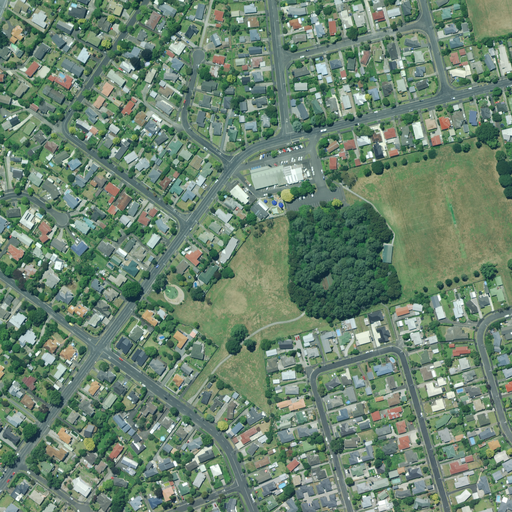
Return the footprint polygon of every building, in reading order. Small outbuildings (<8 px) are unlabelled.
[(24,3),(19,0),(14,10),(20,13),(22,10),(27,13),(30,7),(29,6),(30,4),(24,2),(24,3)] [(121,3),(113,0),(111,0),(109,8),(114,10),(115,8),(117,9),(115,14),(120,16),(124,8),(120,6),(121,3)] [(159,6),(158,8),(164,12),(162,14),(169,18),(170,16),(174,18),(178,11),(169,6),(170,4),(163,0),(162,1),(159,0),(156,0),(154,3),(159,6)] [(343,1),(345,0),(338,0),(335,1),(338,12),(344,11),(343,7),(344,7),(343,1)] [(375,12),(383,10),(382,7),(385,7),(383,0),(374,0),(372,0),(375,12)] [(412,9),(410,0),(406,1),(406,2),(404,3),(405,4),(402,5),(405,16),(412,14),(411,9),(412,9)] [(206,5),(199,3),(196,18),(202,20),(206,5)] [(255,7),(255,4),(250,5),(251,6),(244,6),(245,14),(257,12),(256,7),(255,7)] [(365,11),(362,4),(353,6),(354,12),(359,10),(360,12),(365,11)] [(88,9),(83,8),(82,10),(77,8),(76,9),(71,7),(70,10),(69,15),(84,20),(88,9)] [(290,8),(290,15),(300,16),(307,15),(306,7),(299,9),(290,8)] [(401,15),(400,8),(388,11),(390,18),(401,15)] [(453,18),(451,8),(443,10),(444,14),(443,14),(444,19),(453,18)] [(225,12),(216,10),(214,15),(216,16),(215,20),(223,22),(224,19),(223,19),(225,12)] [(375,12),(375,13),(373,14),(375,21),(385,18),(383,10),(375,12)] [(343,22),(344,22),(345,29),(354,27),(351,17),(349,17),(347,11),(342,12),(343,16),(341,17),(343,22)] [(48,16),(41,12),(39,15),(37,14),(33,21),(46,28),(48,24),(45,22),(48,16)] [(162,16),(154,12),(146,26),(154,30),(162,16)] [(360,16),(358,13),(353,14),(358,28),(367,25),(364,15),(360,16)] [(300,17),(291,19),(292,23),(290,23),(291,27),(293,27),(293,30),(302,28),(300,17)] [(113,23),(102,18),(98,26),(102,28),(101,30),(108,33),(110,30),(113,23)] [(257,22),(257,18),(248,18),(249,28),(260,27),(259,22),(257,22)] [(329,19),(329,22),(331,36),(337,35),(336,21),(334,22),(334,19),(329,19)] [(67,24),(60,21),(57,27),(71,34),(75,26),(67,23),(67,24)] [(166,22),(163,21),(158,29),(161,31),(166,22)] [(458,32),(455,23),(451,24),(452,27),(444,29),(446,35),(453,33),(458,32)] [(470,32),(468,23),(462,24),(464,33),(470,32)] [(197,27),(192,24),(185,36),(190,39),(194,33),(197,34),(198,32),(195,30),(197,27)] [(324,30),(322,24),(315,26),(317,31),(314,32),(315,36),(318,35),(318,38),(323,37),(323,35),(326,34),(325,29),(324,30)] [(22,34),(25,30),(22,28),(19,25),(12,35),(14,36),(11,41),(15,44),(19,39),(22,42),(25,38),(23,36),(24,35),(22,34)] [(258,34),(258,30),(250,30),(251,41),(261,40),(260,34),(258,34)] [(145,37),(147,38),(148,34),(141,31),(137,39),(142,42),(140,47),(153,52),(155,46),(144,42),(145,37)] [(98,35),(91,32),(87,41),(99,47),(103,39),(97,35),(98,35)] [(61,38),(57,34),(52,39),(60,48),(67,43),(62,37),(61,38)] [(222,44),(217,34),(211,37),(216,47),(222,44)] [(296,44),(299,42),(307,41),(306,35),(297,35),(292,38),(296,44)] [(462,42),(460,37),(455,38),(456,40),(450,42),(451,49),(464,46),(463,42),(462,42)] [(421,43),(419,42),(419,41),(409,38),(408,39),(407,38),(405,45),(414,48),(420,47),(421,43)] [(52,47),(44,42),(35,56),(42,60),(47,52),(49,53),(52,47)] [(187,46),(181,42),(177,47),(173,44),(169,49),(180,56),(187,46)] [(398,59),(395,43),(387,45),(388,52),(389,51),(392,60),(398,59)] [(5,45),(0,51),(0,59),(2,57),(8,61),(10,57),(8,56),(12,50),(5,45)] [(261,46),(249,47),(250,54),(251,54),(251,56),(257,56),(257,54),(262,53),(261,46)] [(144,51),(135,47),(132,54),(127,52),(124,57),(129,59),(129,58),(139,62),(144,51)] [(510,64),(505,47),(499,48),(501,54),(500,54),(501,60),(503,69),(505,68),(506,72),(511,70),(511,65),(511,63),(510,64)] [(88,50),(84,48),(78,59),(86,64),(92,54),(87,51),(88,50)] [(25,53),(20,49),(16,55),(21,58),(25,53)] [(176,55),(169,50),(167,54),(173,59),(176,55)] [(371,50),(362,51),(362,54),(364,54),(361,61),(367,64),(371,55),(371,50)] [(383,51),(376,50),(375,61),(382,62),(382,60),(384,60),(384,55),(382,55),(383,51)] [(422,56),(422,51),(415,52),(416,63),(425,62),(424,55),(422,56)] [(460,63),(458,53),(451,54),(452,57),(450,57),(452,63),(453,62),(454,65),(460,63)] [(496,68),(489,54),(485,56),(486,60),(485,60),(490,71),(496,68)] [(226,58),(215,55),(213,63),(224,65),(226,58)] [(355,71),(356,57),(350,56),(348,70),(355,71)] [(185,64),(175,57),(171,62),(174,64),(172,67),(179,72),(185,64)] [(261,67),(266,66),(265,62),(263,62),(263,57),(252,58),(253,68),(259,67),(261,67)] [(84,70),(66,59),(61,66),(80,77),(84,70)] [(338,61),(338,59),(330,61),(332,70),(343,67),(341,61),(338,61)] [(129,62),(126,60),(125,62),(123,61),(120,67),(130,73),(132,69),(135,71),(137,67),(131,63),(129,62)] [(26,73),(32,77),(38,69),(40,70),(42,67),(35,61),(26,73)] [(484,72),(481,61),(472,65),(473,69),(476,68),(478,74),(484,72)] [(231,65),(225,64),(224,68),(223,72),(231,73),(232,69),(230,69),(231,65)] [(322,65),(322,64),(316,65),(318,74),(322,73),(323,75),(328,74),(326,64),(322,65)] [(451,74),(452,77),(457,76),(466,78),(466,76),(472,75),(471,71),(470,65),(465,67),(466,72),(458,69),(449,71),(450,75),(451,74)] [(220,68),(212,66),(210,77),(217,79),(220,68)] [(425,66),(417,67),(417,73),(415,73),(416,77),(424,76),(424,72),(426,72),(425,66)] [(307,71),(306,67),(294,70),(296,78),(310,74),(309,71),(307,71)] [(177,75),(178,72),(171,68),(170,74),(166,73),(165,79),(172,80),(176,83),(179,77),(177,75)] [(158,71),(153,69),(152,73),(150,72),(145,81),(151,84),(158,71)] [(116,72),(112,70),(107,76),(123,87),(127,81),(115,73),(116,72)] [(261,76),(261,72),(252,73),(253,77),(254,77),(255,82),(264,81),(263,75),(261,76)] [(64,79),(52,73),(49,79),(54,82),(54,81),(70,90),(72,86),(73,86),(76,80),(66,74),(64,79)] [(398,92),(400,92),(402,91),(403,92),(407,91),(404,79),(397,81),(399,87),(397,87),(398,92)] [(218,83),(204,80),(201,90),(211,92),(212,89),(216,90),(218,83)] [(429,87),(426,80),(416,84),(419,91),(429,87)] [(172,96),(176,90),(169,86),(170,85),(167,83),(162,81),(160,85),(163,87),(162,88),(161,88),(158,92),(168,98),(170,95),(172,96)] [(115,88),(107,82),(103,88),(104,89),(102,93),(108,97),(115,88)] [(29,87),(22,83),(15,94),(21,98),(25,92),(26,93),(29,87)] [(394,91),(392,84),(382,87),(385,96),(390,95),(389,92),(394,91)] [(63,95),(48,85),(45,89),(43,93),(62,104),(67,96),(63,94),(63,95)] [(265,85),(260,85),(254,86),(254,89),(252,90),(252,95),(266,93),(265,85)] [(368,94),(370,93),(370,95),(373,94),(374,101),(380,99),(377,88),(369,91),(367,91),(368,94)] [(13,95),(0,91),(0,102),(10,105),(13,95)] [(360,96),(359,93),(354,95),(356,104),(358,104),(359,106),(364,104),(364,102),(367,101),(366,95),(360,96)] [(212,96),(205,94),(203,102),(200,101),(199,105),(210,108),(211,104),(210,104),(212,96)] [(106,100),(100,96),(94,105),(100,109),(106,100)] [(352,107),(349,96),(342,98),(345,109),(352,107)] [(138,101),(133,97),(124,109),(124,108),(121,112),(125,115),(127,113),(130,115),(133,111),(131,110),(138,101)] [(233,98),(225,97),(224,108),(231,109),(231,105),(233,105),(233,98)] [(267,104),(266,97),(256,99),(256,100),(252,101),(253,105),(257,104),(258,108),(263,107),(262,105),(267,104)] [(339,110),(336,97),(329,99),(329,100),(326,101),(328,106),(331,106),(332,112),(339,110)] [(122,103),(117,99),(114,103),(120,108),(122,103)] [(319,104),(317,99),(311,103),(313,107),(315,111),(314,111),(316,115),(319,113),(320,114),(324,112),(320,104),(319,104)] [(163,103),(160,101),(156,105),(170,115),(173,112),(171,111),(173,108),(164,102),(163,103)] [(56,108),(45,102),(43,107),(41,106),(39,109),(46,114),(49,110),(53,113),(56,108)] [(39,108),(32,103),(31,105),(30,105),(28,107),(37,112),(39,108)] [(310,117),(303,103),(297,107),(304,120),(310,117)] [(502,105),(501,103),(496,104),(498,113),(504,111),(504,112),(508,112),(506,104),(502,105)] [(99,115),(90,107),(85,112),(91,117),(89,119),(94,124),(98,120),(96,118),(99,115)] [(489,107),(481,109),(484,120),(490,118),(489,114),(491,113),(489,107)] [(147,115),(141,111),(139,114),(139,113),(136,118),(137,119),(135,122),(143,127),(147,121),(144,120),(147,115)] [(207,113),(199,111),(196,122),(199,123),(198,126),(204,128),(205,123),(204,123),(207,113)] [(456,129),(461,128),(461,126),(462,126),(464,122),(464,120),(462,113),(460,114),(459,113),(457,113),(457,115),(453,116),(456,129)] [(20,122),(17,116),(9,121),(2,125),(5,131),(8,129),(9,131),(13,129),(12,127),(20,122)] [(264,127),(271,128),(272,117),(261,116),(261,121),(264,121),(264,127)] [(445,119),(445,117),(439,118),(442,130),(451,128),(449,118),(445,119)] [(80,121),(78,119),(76,123),(78,124),(76,126),(79,128),(88,134),(87,135),(91,138),(93,134),(96,135),(99,131),(92,126),(92,127),(81,120),(80,121)] [(431,121),(431,119),(425,120),(428,130),(438,128),(436,120),(431,121)] [(156,123),(151,120),(145,128),(154,135),(157,131),(153,128),(156,123)] [(37,126),(31,122),(24,132),(29,136),(37,126)] [(258,131),(257,122),(253,122),(253,123),(245,124),(246,130),(253,129),(254,132),(258,131)] [(424,138),(421,122),(416,123),(416,125),(413,125),(417,140),(424,138)] [(222,123),(213,123),(212,125),(214,126),(213,129),(215,129),(214,135),(221,135),(222,123)] [(120,130),(113,124),(109,129),(117,135),(120,130)] [(414,137),(408,139),(410,130),(409,125),(403,127),(404,130),(401,138),(403,145),(410,144),(411,146),(416,145),(414,137)] [(384,131),(383,131),(384,135),(385,134),(386,139),(386,140),(397,137),(395,128),(384,131)] [(511,136),(511,128),(502,131),(504,140),(510,141),(511,136)] [(238,131),(227,129),(226,133),(229,134),(229,136),(230,136),(230,141),(236,142),(238,131)] [(44,134),(41,130),(32,139),(35,142),(37,140),(41,145),(47,139),(43,135),(44,134)] [(169,138),(165,133),(155,140),(159,146),(169,138)] [(377,142),(377,143),(383,142),(381,134),(376,135),(376,133),(371,134),(373,143),(377,142)] [(116,140),(109,134),(106,138),(109,139),(104,145),(109,149),(116,140)] [(442,144),(440,135),(432,138),(434,146),(442,144)] [(27,139),(24,136),(19,140),(23,144),(27,139)] [(369,140),(368,136),(362,137),(362,139),(358,140),(359,147),(372,144),(371,139),(369,140)] [(129,147),(133,141),(129,139),(127,141),(124,139),(120,145),(122,146),(115,157),(120,160),(128,149),(124,146),(126,144),(129,147)] [(356,148),(354,140),(348,141),(348,143),(344,144),(346,151),(356,148)] [(52,143),(48,141),(44,148),(54,154),(59,146),(52,142),(52,143)] [(179,143),(178,141),(176,143),(173,141),(169,147),(173,150),(170,155),(174,158),(184,144),(180,142),(179,143)] [(340,147),(337,141),(326,147),(330,153),(340,147)] [(380,145),(379,143),(373,145),(377,158),(384,156),(381,145),(380,145)] [(401,150),(400,144),(395,145),(396,150),(389,152),(391,157),(399,155),(398,151),(401,150)] [(168,150),(161,146),(157,151),(161,154),(159,156),(162,158),(168,150)] [(187,152),(184,149),(180,155),(188,161),(193,155),(187,150),(187,152)] [(70,156),(67,150),(56,155),(57,157),(54,158),(58,165),(64,162),(63,160),(70,156)] [(139,157),(135,151),(125,158),(129,164),(139,157)] [(163,161),(155,155),(151,160),(159,166),(163,161)] [(203,160),(197,155),(190,165),(199,171),(204,163),(202,162),(203,160)] [(74,159),(68,163),(72,167),(71,168),(73,171),(83,163),(78,157),(75,160),(74,159)] [(146,170),(151,166),(145,158),(144,159),(143,158),(139,161),(140,162),(136,166),(140,171),(145,168),(146,170)] [(100,166),(94,162),(90,167),(92,169),(91,169),(85,177),(80,173),(77,177),(79,179),(77,182),(84,187),(96,171),(100,166)] [(201,174),(206,178),(209,175),(210,175),(213,171),(210,169),(213,165),(208,162),(202,170),(203,171),(201,174)] [(15,167),(11,166),(11,171),(15,172),(14,177),(18,177),(18,179),(21,179),(22,177),(23,178),(24,175),(26,175),(26,172),(24,172),(24,169),(14,167),(15,167)] [(267,167),(252,171),(256,190),(278,184),(279,186),(289,184),(285,168),(284,166),(271,169),(267,167)] [(292,166),(285,168),(289,184),(306,180),(303,168),(293,170),(292,166)] [(162,174),(154,169),(149,176),(152,179),(151,181),(155,184),(162,174)] [(35,173),(31,179),(34,181),(40,186),(45,179),(42,178),(44,175),(40,172),(38,175),(35,173)] [(206,178),(201,174),(198,179),(200,180),(197,184),(201,187),(207,178),(206,178)] [(102,180),(96,176),(91,184),(96,187),(98,185),(102,188),(107,180),(104,178),(102,180)] [(172,181),(167,177),(163,182),(162,181),(160,185),(163,187),(162,189),(165,191),(172,181)] [(55,182),(50,178),(44,186),(52,191),(55,199),(61,196),(60,195),(62,194),(58,185),(55,183),(55,182)] [(182,181),(179,179),(170,192),(173,194),(175,192),(180,195),(184,190),(179,186),(182,181)] [(197,184),(193,181),(192,182),(190,181),(189,183),(188,182),(185,186),(188,189),(187,190),(182,199),(186,202),(189,198),(193,201),(196,195),(191,191),(197,184)] [(121,190),(110,182),(106,188),(105,188),(103,190),(107,193),(108,192),(115,197),(121,190)] [(249,197),(238,185),(231,192),(237,199),(238,198),(243,203),(244,202),(246,205),(249,202),(247,199),(249,197)] [(74,210),(82,201),(78,197),(76,199),(69,193),(64,199),(69,203),(68,204),(74,210)] [(132,199),(125,193),(118,202),(119,204),(117,207),(123,211),(132,199)] [(244,207),(231,198),(229,201),(226,199),(224,203),(233,210),(237,206),(242,210),(244,207)] [(269,208),(260,200),(251,209),(261,220),(263,218),(264,219),(269,214),(266,211),(269,208)] [(141,205),(135,202),(128,213),(134,217),(141,205)] [(118,210),(112,205),(107,211),(114,216),(118,210)] [(36,212),(32,208),(30,211),(28,210),(20,222),(31,230),(35,224),(31,222),(35,216),(34,215),(36,212)] [(90,218),(95,222),(99,217),(103,219),(106,215),(97,208),(90,218)] [(158,211),(154,208),(149,214),(154,218),(158,211)] [(21,217),(20,209),(7,210),(8,218),(21,217)] [(227,223),(233,215),(229,212),(227,215),(219,209),(216,214),(219,216),(218,217),(227,223),(225,225),(229,228),(225,233),(229,236),(235,229),(227,223)] [(148,213),(144,211),(138,222),(147,226),(150,220),(146,217),(148,213)] [(246,216),(240,212),(237,216),(243,221),(246,216)] [(130,220),(124,215),(120,220),(126,226),(130,220)] [(10,223),(0,216),(0,232),(2,234),(6,227),(7,228),(10,223)] [(94,223),(85,217),(83,220),(85,221),(83,223),(78,220),(74,225),(72,223),(71,225),(75,228),(75,227),(87,235),(91,228),(94,230),(96,227),(93,225),(94,223)] [(164,225),(162,219),(156,222),(159,229),(165,233),(169,228),(164,225)] [(47,223),(45,220),(40,224),(41,226),(39,228),(45,235),(40,239),(44,243),(50,239),(47,235),(53,230),(47,223)] [(102,221),(99,225),(105,230),(108,225),(102,221)] [(222,228),(213,222),(209,227),(219,235),(221,233),(219,232),(222,228)] [(23,236),(14,231),(12,235),(16,238),(17,237),(20,239),(20,241),(30,247),(34,241),(24,234),(23,236)] [(210,235),(206,232),(203,235),(201,234),(198,238),(206,243),(209,240),(212,242),(215,238),(214,237),(215,235),(211,233),(210,235)] [(162,238),(156,234),(148,244),(154,249),(162,238)] [(238,240),(233,237),(226,250),(225,249),(221,255),(222,256),(220,260),(225,263),(228,259),(229,260),(237,244),(238,240)] [(62,243),(55,238),(51,244),(62,252),(63,251),(65,252),(70,246),(64,241),(62,243)] [(137,241),(133,238),(124,250),(128,253),(137,241)] [(89,248),(83,242),(78,247),(75,244),(71,248),(80,257),(89,248)] [(108,246),(103,242),(98,248),(109,257),(116,249),(110,244),(108,246)] [(23,250),(13,244),(9,250),(15,254),(14,256),(20,260),(22,257),(23,258),(26,252),(25,252),(26,250),(24,249),(23,250)] [(392,263),(395,246),(391,245),(385,245),(383,261),(392,263)] [(37,255),(40,257),(45,251),(39,247),(35,251),(39,254),(37,255)] [(128,254),(120,248),(115,254),(118,257),(120,255),(125,258),(128,254)] [(146,251),(142,248),(138,253),(136,252),(133,255),(142,262),(146,256),(143,254),(146,251)] [(199,249),(195,253),(191,251),(186,256),(197,267),(200,262),(198,260),(203,253),(199,249)] [(122,261),(114,256),(111,261),(119,266),(122,261)] [(139,265),(133,260),(128,266),(127,266),(124,270),(135,277),(140,270),(136,268),(139,265)] [(190,265),(185,260),(175,270),(182,276),(186,272),(185,271),(190,265)] [(63,263),(57,261),(55,269),(61,271),(63,263)] [(36,266),(32,263),(30,266),(28,265),(25,269),(29,272),(28,274),(33,277),(39,270),(35,267),(36,266)] [(220,267),(216,265),(214,267),(212,266),(206,274),(203,272),(199,278),(207,285),(220,267)] [(127,274),(120,269),(118,272),(121,273),(117,279),(111,275),(109,279),(120,287),(124,282),(126,283),(128,279),(125,277),(127,274)] [(330,272),(322,274),(326,290),(331,289),(335,288),(330,272)] [(60,279),(53,274),(46,283),(53,289),(56,284),(57,285),(61,280),(60,279)] [(100,282),(97,279),(92,286),(101,293),(105,288),(99,284),(100,282)] [(500,290),(499,286),(496,287),(496,289),(491,290),(492,296),(497,295),(499,302),(505,301),(502,289),(500,290)] [(107,289),(104,293),(114,300),(117,296),(118,297),(121,293),(114,288),(111,292),(107,289)] [(66,293),(62,290),(56,299),(60,302),(61,300),(64,302),(65,302),(69,305),(75,296),(68,290),(66,293)] [(461,304),(464,303),(462,298),(461,293),(456,295),(457,300),(459,300),(459,301),(454,303),(455,309),(454,309),(456,319),(463,317),(462,314),(464,313),(461,304)] [(14,298),(9,295),(4,302),(9,305),(14,298)] [(442,306),(441,307),(439,301),(441,300),(440,295),(431,297),(434,309),(436,308),(439,320),(446,318),(442,306)] [(490,304),(488,297),(479,299),(481,308),(485,307),(485,306),(490,304)] [(96,309),(106,316),(108,318),(111,314),(107,310),(110,307),(101,300),(99,303),(95,308),(96,309)] [(478,312),(477,307),(470,300),(466,304),(471,310),(472,314),(478,312)] [(89,311),(80,304),(77,309),(72,305),(70,308),(71,309),(69,312),(74,315),(75,312),(78,314),(84,318),(89,311)] [(407,305),(396,308),(398,317),(410,313),(409,311),(413,310),(414,304),(407,305)] [(3,306),(2,306),(0,308),(0,316),(3,319),(4,318),(7,320),(12,313),(3,306)] [(106,316),(96,309),(92,314),(95,316),(90,323),(96,327),(100,321),(101,322),(106,316)] [(157,315),(149,309),(142,317),(156,327),(159,322),(154,318),(157,315)] [(383,309),(378,310),(380,320),(386,319),(383,309)] [(167,317),(160,311),(157,315),(164,321),(167,317)] [(23,315),(20,313),(17,317),(14,316),(10,321),(21,330),(26,324),(24,323),(28,318),(23,315)] [(357,328),(354,318),(342,322),(343,326),(344,326),(345,328),(346,331),(357,328)] [(417,321),(417,318),(405,321),(406,325),(408,324),(410,330),(417,328),(415,322),(417,321)] [(389,336),(387,328),(380,321),(375,326),(380,331),(382,339),(389,336)] [(506,334),(507,340),(511,338),(511,325),(502,328),(503,335),(506,334)] [(145,331),(138,326),(133,332),(134,333),(130,337),(137,342),(140,339),(143,340),(145,338),(147,339),(151,333),(146,330),(145,331)] [(463,334),(463,327),(454,328),(454,335),(446,335),(446,341),(454,341),(454,340),(469,339),(468,333),(463,334)] [(33,330),(31,329),(29,331),(27,329),(19,340),(21,341),(18,345),(23,348),(28,342),(30,344),(31,343),(34,345),(37,341),(35,340),(37,337),(35,335),(36,334),(32,332),(33,330)] [(181,349),(189,339),(186,337),(188,335),(179,329),(174,337),(181,342),(177,346),(181,349)] [(199,332),(195,329),(190,335),(194,338),(199,332)] [(336,337),(335,331),(326,334),(325,332),(320,334),(326,353),(332,351),(328,338),(333,337),(333,338),(336,337)] [(371,336),(369,331),(356,335),(358,341),(356,342),(357,346),(371,342),(369,336),(371,336)] [(349,334),(348,332),(344,333),(344,336),(339,337),(342,351),(345,350),(344,345),(346,344),(346,343),(350,342),(349,339),(352,338),(351,333),(349,334)] [(423,343),(420,332),(411,335),(412,341),(414,341),(416,345),(423,343)] [(500,347),(502,339),(498,332),(493,334),(495,340),(494,346),(495,346),(494,352),(499,352),(500,347)] [(306,343),(309,342),(315,340),(312,334),(303,337),(306,343)] [(426,341),(429,340),(431,344),(438,342),(436,335),(429,337),(425,338),(426,341)] [(61,343),(51,336),(43,347),(53,354),(61,343)] [(137,358),(141,354),(140,353),(142,350),(141,349),(126,338),(121,344),(124,346),(123,347),(129,352),(137,358)] [(293,348),(293,341),(280,341),(280,349),(293,348)] [(203,346),(194,344),(191,357),(203,360),(205,354),(201,353),(203,346)] [(74,348),(70,345),(63,357),(71,361),(77,351),(74,349),(74,348)] [(312,347),(312,348),(307,349),(310,358),(315,356),(315,357),(320,356),(318,348),(316,348),(316,347),(315,347),(315,346),(312,347)] [(468,350),(468,347),(457,348),(457,350),(453,350),(454,356),(460,356),(460,354),(471,353),(471,350),(468,350)] [(422,355),(423,359),(421,359),(422,364),(430,361),(427,350),(424,351),(425,354),(422,355)] [(52,365),(56,359),(47,352),(42,358),(47,362),(45,364),(47,366),(50,363),(52,365)] [(505,365),(505,366),(511,364),(508,354),(498,357),(500,363),(497,364),(498,367),(502,366),(505,365)] [(287,357),(287,356),(281,357),(284,367),(296,364),(293,355),(287,357)] [(279,361),(277,357),(268,360),(270,366),(267,367),(268,373),(279,370),(277,362),(279,361)] [(467,360),(466,357),(459,360),(462,370),(471,368),(468,360),(467,360)] [(165,367),(166,365),(157,359),(156,361),(154,360),(153,362),(152,361),(150,365),(153,367),(153,368),(156,370),(155,371),(161,375),(166,368),(165,367)] [(190,376),(193,370),(188,367),(190,365),(185,361),(179,368),(190,376)] [(394,372),(391,363),(386,364),(387,366),(382,368),(381,365),(374,367),(375,372),(377,372),(378,376),(394,372)] [(67,369),(60,364),(57,368),(59,370),(55,376),(59,380),(67,369)] [(428,372),(427,367),(421,370),(425,381),(434,378),(431,371),(428,372)] [(511,376),(511,368),(508,370),(507,369),(503,371),(506,379),(511,376)] [(108,374),(102,370),(97,377),(104,382),(105,379),(112,383),(116,376),(110,371),(108,374)] [(296,379),(295,370),(288,371),(288,372),(282,373),(283,380),(296,379)] [(466,382),(477,379),(475,370),(463,373),(464,375),(462,376),(463,378),(464,378),(466,382)] [(185,380),(177,374),(173,380),(177,383),(176,385),(180,387),(185,380)] [(37,381),(31,375),(28,378),(26,377),(22,380),(33,391),(37,387),(34,385),(37,381)] [(359,381),(358,376),(353,377),(356,389),(365,386),(364,380),(359,381)] [(387,387),(389,386),(390,390),(396,388),(393,376),(387,378),(388,384),(386,385),(387,387)] [(341,384),(338,377),(333,380),(333,381),(325,385),(329,391),(334,389),(334,388),(341,384)] [(444,381),(443,377),(437,379),(440,387),(447,384),(446,381),(444,381)] [(23,386),(16,381),(8,392),(15,396),(16,396),(20,399),(23,394),(19,391),(23,386)] [(100,384),(96,381),(95,383),(94,382),(91,385),(93,386),(89,391),(91,392),(90,393),(94,396),(101,387),(99,385),(100,384)] [(442,388),(437,389),(434,388),(433,383),(427,385),(428,390),(427,390),(429,397),(443,393),(442,388)] [(472,390),(471,386),(465,388),(466,394),(469,393),(470,397),(482,394),(480,387),(472,390)] [(353,387),(346,389),(351,403),(358,401),(353,387)] [(135,405),(140,398),(137,396),(139,395),(136,393),(133,391),(128,398),(133,402),(133,403),(135,405)] [(212,394),(206,391),(201,403),(207,405),(212,394)] [(399,393),(394,394),(394,395),(391,396),(392,399),(388,400),(390,407),(401,404),(399,399),(400,398),(399,393)] [(37,403),(27,394),(21,402),(25,406),(27,408),(28,407),(31,410),(34,407),(34,406),(37,403)] [(118,398),(112,394),(105,404),(111,408),(118,398)] [(470,400),(468,395),(461,398),(463,402),(464,402),(465,406),(468,405),(467,404),(472,403),(471,400),(470,400)] [(344,405),(341,396),(337,397),(338,400),(332,402),(332,403),(327,405),(328,410),(344,405)] [(221,407),(223,403),(222,403),(223,401),(220,399),(217,397),(214,401),(216,402),(210,410),(214,412),(219,406),(221,407)] [(93,404),(85,399),(79,407),(92,417),(97,411),(91,406),(93,404)] [(306,407),(304,399),(299,400),(299,402),(293,404),(291,399),(277,404),(278,407),(280,407),(280,409),(290,406),(291,412),(306,407)] [(445,409),(442,399),(436,401),(437,405),(432,407),(434,412),(445,409)] [(483,406),(481,400),(474,402),(475,406),(473,406),(475,410),(476,410),(477,412),(486,409),(485,405),(483,406)] [(233,420),(234,410),(238,405),(232,401),(228,407),(227,419),(233,420)] [(158,408),(150,402),(147,407),(148,407),(143,414),(139,411),(136,416),(141,420),(145,416),(146,417),(150,412),(153,415),(158,408)] [(365,414),(362,404),(357,405),(358,411),(353,412),(355,417),(365,414)] [(390,420),(402,417),(402,415),(400,415),(399,413),(403,412),(401,406),(388,410),(390,420)] [(340,410),(341,415),(337,417),(338,421),(350,418),(347,408),(340,410)] [(258,415),(255,409),(249,413),(252,417),(248,420),(251,425),(262,418),(260,414),(258,415)] [(295,418),(297,425),(308,421),(305,410),(280,417),(281,421),(283,421),(284,424),(280,425),(282,430),(292,427),(291,422),(288,423),(288,420),(295,418)] [(382,419),(379,410),(371,412),(374,422),(382,419)] [(26,417),(19,412),(14,419),(9,416),(6,420),(17,428),(20,424),(21,424),(26,417)] [(75,415),(72,412),(67,420),(73,425),(80,416),(76,413),(75,415)] [(125,421),(118,413),(112,418),(125,433),(131,428),(125,421)] [(486,417),(485,413),(478,416),(480,423),(477,424),(479,428),(490,424),(488,416),(486,417)] [(445,416),(444,415),(443,417),(441,418),(442,419),(436,422),(437,425),(436,426),(437,429),(447,424),(452,416),(449,414),(448,416),(446,414),(445,416)] [(0,419),(0,438),(15,449),(24,436),(0,419)] [(170,421),(166,419),(164,422),(163,421),(161,424),(169,430),(175,422),(171,419),(170,421)] [(370,423),(370,420),(368,420),(368,421),(366,422),(366,423),(360,425),(362,430),(371,427),(369,423),(370,423)] [(407,428),(405,420),(396,422),(399,434),(407,432),(406,428),(407,428)] [(244,427),(240,422),(230,432),(234,436),(244,427)] [(342,424),(343,427),(341,427),(342,432),(341,432),(342,437),(357,432),(355,427),(349,429),(348,423),(342,424)] [(98,427),(88,424),(86,429),(84,436),(91,438),(94,429),(97,430),(98,427)] [(186,429),(181,426),(176,435),(184,440),(188,434),(185,431),(186,429)] [(378,437),(386,435),(392,433),(390,426),(376,430),(378,437)] [(250,437),(261,431),(259,427),(256,429),(255,427),(241,436),(243,439),(241,440),(244,445),(251,440),(250,437)] [(310,435),(319,434),(317,428),(309,430),(309,427),(304,428),(304,427),(298,429),(300,438),(310,435)] [(70,444),(72,441),(71,440),(73,438),(66,432),(67,430),(63,428),(58,435),(61,437),(60,438),(66,442),(64,446),(72,452),(74,450),(71,447),(72,446),(70,444)] [(452,441),(449,429),(438,432),(439,437),(440,436),(442,441),(444,441),(444,443),(452,441)] [(493,433),(491,429),(478,434),(481,441),(496,435),(495,432),(493,433)] [(288,435),(287,430),(278,433),(279,436),(278,436),(279,441),(281,441),(282,444),(295,440),(293,434),(288,435)] [(142,440),(137,434),(132,438),(135,441),(130,445),(138,455),(146,448),(144,445),(142,446),(141,445),(139,442),(142,440)] [(269,441),(266,435),(259,439),(262,444),(265,442),(266,443),(269,441)] [(411,442),(409,435),(399,438),(401,445),(398,445),(400,451),(410,448),(409,443),(411,442)] [(185,444),(182,449),(184,451),(188,446),(190,451),(192,450),(193,452),(202,448),(201,446),(204,444),(201,438),(194,441),(194,442),(187,445),(188,446),(185,444)] [(344,445),(345,444),(345,448),(357,447),(357,445),(359,445),(358,442),(360,442),(360,438),(352,438),(352,439),(344,440),(345,441),(343,441),(344,445)] [(398,449),(395,439),(388,441),(390,447),(387,447),(387,446),(384,447),(384,449),(382,450),(384,456),(397,452),(396,449),(398,449)] [(52,443),(48,440),(46,443),(49,445),(47,449),(48,450),(45,453),(52,458),(55,455),(63,461),(69,452),(62,447),(59,451),(56,448),(55,449),(50,445),(52,443)] [(501,447),(498,440),(495,442),(494,441),(488,443),(492,451),(501,447)] [(309,446),(308,441),(302,442),(305,452),(317,449),(315,444),(309,446)] [(124,447),(117,443),(109,456),(113,460),(115,458),(116,459),(124,447)] [(173,448),(167,444),(163,449),(169,453),(173,448)] [(259,448),(254,444),(247,452),(253,456),(259,448)] [(456,453),(453,445),(443,448),(444,453),(447,452),(449,459),(454,457),(455,460),(465,457),(463,451),(456,453)] [(363,462),(375,458),(373,452),(374,452),(372,446),(366,447),(368,455),(362,457),(363,462)] [(198,457),(199,459),(201,463),(215,457),(212,449),(205,452),(206,453),(198,457)] [(99,457),(89,450),(86,455),(83,459),(93,465),(99,457)] [(405,464),(405,461),(400,462),(400,463),(398,464),(400,469),(404,467),(419,463),(416,454),(414,454),(413,451),(405,453),(408,463),(405,464)] [(509,459),(505,451),(494,456),(498,463),(502,461),(503,463),(509,459)] [(359,463),(358,457),(360,457),(359,452),(354,453),(354,454),(351,455),(352,458),(349,459),(351,465),(359,463)] [(315,457),(314,455),(307,457),(310,467),(321,463),(319,456),(315,457)] [(139,464),(125,457),(121,463),(129,466),(126,472),(134,476),(136,472),(135,471),(136,469),(139,464)] [(159,465),(162,472),(176,466),(176,467),(178,466),(176,461),(171,463),(169,458),(163,461),(164,463),(159,465)] [(270,464),(268,458),(255,463),(257,469),(270,464)] [(56,465),(46,459),(42,466),(44,467),(41,472),(48,477),(56,465)] [(300,464),(296,459),(287,467),(292,472),(300,464)] [(511,459),(503,464),(506,471),(507,470),(508,473),(511,470),(511,459)] [(108,465),(102,461),(95,470),(101,474),(102,471),(104,472),(108,465)] [(460,466),(458,462),(450,464),(452,470),(450,470),(451,475),(470,470),(468,464),(460,466)] [(366,469),(364,463),(361,464),(361,466),(351,469),(353,476),(357,475),(358,477),(365,475),(363,470),(366,469)] [(386,472),(384,463),(376,465),(378,474),(386,472)] [(223,474),(219,464),(211,468),(214,478),(223,474)] [(423,476),(420,466),(416,468),(416,469),(415,469),(414,467),(408,469),(409,473),(406,474),(407,476),(406,476),(407,480),(419,477),(419,478),(421,478),(421,477),(423,476)] [(321,472),(320,467),(312,470),(313,476),(317,474),(319,480),(327,477),(325,471),(321,472)] [(404,467),(400,469),(398,469),(398,470),(389,473),(391,479),(400,476),(399,475),(406,473),(404,467)] [(159,474),(156,468),(145,472),(147,478),(159,474)] [(272,478),(269,471),(264,473),(263,471),(260,472),(262,475),(256,478),(259,484),(272,478)] [(498,482),(497,481),(503,477),(500,471),(493,475),(496,481),(495,482),(496,483),(498,482)] [(206,477),(199,473),(193,484),(200,488),(203,481),(204,481),(204,480),(206,477)] [(308,479),(307,477),(305,478),(306,478),(301,480),(300,476),(296,477),(296,474),(293,475),(296,486),(301,485),(302,486),(307,485),(307,484),(313,482),(312,478),(308,479)] [(470,485),(468,476),(458,479),(459,482),(455,484),(457,488),(470,485)] [(480,483),(477,484),(479,490),(482,489),(482,490),(483,490),(485,495),(491,493),(486,476),(480,478),(481,480),(479,481),(480,483)] [(87,485),(88,484),(80,477),(74,481),(75,485),(74,486),(76,487),(75,489),(79,493),(80,492),(88,497),(94,489),(87,485)] [(123,480),(115,478),(113,485),(127,488),(128,482),(123,481),(123,480)] [(388,479),(375,482),(373,485),(374,491),(390,486),(388,479)] [(426,488),(424,480),(415,483),(417,489),(413,490),(414,495),(426,491),(425,488),(426,488)] [(277,489),(274,481),(262,487),(264,492),(262,493),(264,497),(273,493),(272,491),(277,489)] [(31,486),(26,483),(25,486),(22,484),(21,487),(18,485),(11,496),(19,501),(23,496),(24,494),(25,495),(31,486)] [(325,489),(323,483),(316,485),(319,495),(329,492),(327,488),(325,489)] [(367,487),(365,483),(356,485),(359,494),(372,490),(371,486),(367,487)] [(184,487),(183,484),(178,486),(182,496),(191,492),(189,486),(184,487)] [(409,490),(408,486),(404,487),(405,491),(402,492),(397,491),(396,497),(402,499),(412,496),(410,489),(409,490)] [(175,494),(172,487),(163,491),(167,502),(173,499),(172,495),(175,494)] [(313,498),(312,496),(313,496),(312,494),(313,493),(312,490),(310,490),(310,489),(301,491),(302,496),(299,497),(300,501),(313,498)] [(46,498),(35,490),(30,498),(41,505),(46,498)] [(456,500),(457,500),(459,504),(465,502),(472,495),(467,490),(462,495),(456,497),(456,500)] [(389,496),(385,491),(379,495),(382,501),(389,496)] [(480,499),(485,498),(483,491),(473,494),(474,500),(479,498),(480,499)] [(111,500),(112,498),(105,493),(103,496),(101,495),(97,501),(102,504),(101,507),(103,508),(102,509),(106,511),(114,502),(111,500)] [(143,500),(140,496),(135,500),(133,498),(131,499),(132,502),(130,503),(136,511),(140,508),(139,507),(143,504),(141,501),(143,500)] [(149,499),(153,510),(155,509),(155,508),(158,507),(158,505),(164,503),(161,496),(155,499),(154,497),(149,499)] [(279,505),(273,496),(267,501),(270,505),(267,507),(270,511),(279,505)] [(329,501),(327,496),(317,500),(320,510),(325,509),(325,508),(329,506),(328,502),(329,501)] [(372,500),(371,496),(363,498),(364,502),(362,503),(364,508),(372,506),(371,500),(372,500)] [(238,499),(232,498),(231,501),(230,501),(229,508),(229,511),(236,511),(236,510),(236,504),(237,504),(238,499)] [(431,500),(428,500),(428,499),(426,499),(426,498),(424,498),(424,500),(417,498),(414,508),(418,509),(419,506),(423,507),(431,507),(431,500)] [(296,511),(300,509),(293,499),(287,504),(291,509),(287,511),(296,511)] [(506,511),(508,509),(511,510),(511,500),(509,499),(508,501),(504,499),(498,511),(506,511)] [(56,507),(52,503),(48,507),(43,511),(54,511),(56,511),(54,510),(56,507)] [(314,511),(315,511),(313,503),(302,506),(304,511),(314,511)] [(394,508),(392,503),(378,507),(380,511),(394,508)]
